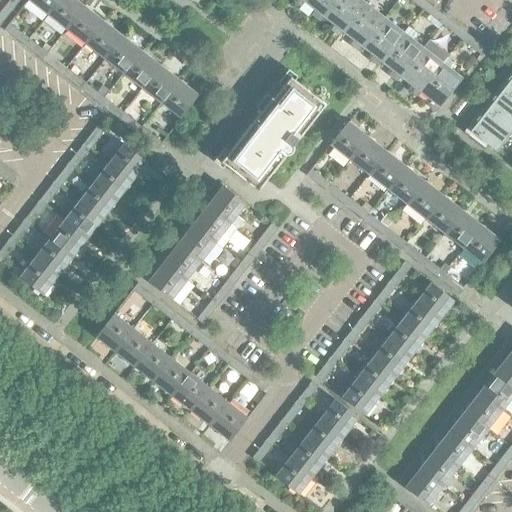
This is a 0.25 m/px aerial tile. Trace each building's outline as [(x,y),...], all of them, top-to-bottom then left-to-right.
[(11,11),(20,0),(10,0),(5,6),(11,11)] [(30,0),(48,14),(59,0),(30,0)] [(67,29),(84,6),(76,0),(59,0),(48,14),(67,29)] [(324,17),(337,0),(306,0),(304,2),(317,12),(314,17),(320,22),(324,17)] [(343,32),(366,3),(362,0),(337,0),(324,17),(337,27),(333,32),(339,37),(343,32)] [(410,0),(422,9),(427,3),(423,0),(410,0)] [(363,48),(386,18),(366,3),(343,32),(356,43),(353,47),(359,52),(363,48)] [(442,24),(447,18),(427,3),(422,9),(442,24)] [(0,25),(11,11),(5,6),(0,12),(0,25)] [(86,44),(103,21),(84,6),(67,29),(86,44)] [(382,62),(405,33),(386,18),(363,48),(375,58),(372,62),(378,67),(382,62)] [(461,39),(466,33),(447,18),(442,24),(461,39)] [(105,58),(122,36),(103,21),(86,44),(105,58)] [(24,45),(29,39),(10,24),(5,30),(24,45)] [(401,77),(424,48),(405,33),(382,62),(395,73),(391,77),(397,82),(401,77)] [(481,54),(486,48),(466,33),(461,39),(481,54)] [(124,73),(141,51),(122,36),(105,58),(124,73)] [(43,60),(48,54),(29,39),(24,45),(43,60)] [(420,93),(444,63),(424,48),(401,77),(414,88),(410,92),(416,97),(420,93)] [(142,88),(160,65),(141,51),(124,73),(142,88)] [(62,75),(67,69),(48,54),(43,60),(62,75)] [(439,107),(463,78),(444,63),(420,93),(433,103),(429,107),(435,112),(439,107)] [(161,102),(179,80),(160,65),(142,88),(161,102)] [(81,90),(86,83),(67,69),(62,75),(81,90)] [(497,151),(511,131),(511,78),(468,135),(481,146),(484,142),(497,151)] [(161,102),(181,117),(182,118),(199,96),(179,80),(161,102)] [(100,104),(105,98),(86,83),(81,90),(100,104)] [(294,146),(320,108),(286,83),(220,166),(255,193),(286,155),(288,155),(289,155),(290,155),(291,154),(292,153),(293,152),(294,151),(294,150),(294,149),(294,148),(294,147),(294,146)] [(119,119),(123,113),(105,98),(100,104),(119,119)] [(138,134),(142,127),(123,113),(119,119),(138,134)] [(350,159),(367,137),(348,121),(330,144),(350,159)] [(84,144),(90,149),(105,129),(99,124),(84,144)] [(157,149),(162,143),(142,127),(138,134),(157,149)] [(369,174),(386,152),(367,137),(350,159),(369,174)] [(76,168),(90,149),(84,144),(69,163),(76,168)] [(132,181),(147,161),(125,144),(109,163),(132,181)] [(388,189),(405,166),(386,152),(369,174),(388,189)] [(61,186),(76,168),(69,163),(55,182),(61,186)] [(117,200),(132,181),(109,163),(95,182),(117,200)] [(0,175),(12,184),(16,178),(0,165),(0,175)] [(407,204),(424,181),(405,166),(388,189),(407,204)] [(326,190),(331,184),(311,169),(306,175),(326,190)] [(426,218),(443,196),(424,181),(407,204),(426,218)] [(46,205),(61,186),(55,182),(40,200),(46,205)] [(102,219),(117,200),(95,182),(80,201),(102,219)] [(345,205),(350,199),(331,184),(326,190),(345,205)] [(231,223),(246,203),(224,186),(209,206),(231,223)] [(445,233),(462,211),(443,196),(426,218),(445,233)] [(365,203),(361,208),(350,199),(345,205),(364,220),(369,213),(368,213),(373,208),(365,203)] [(31,224),(46,205),(40,200),(25,219),(31,224)] [(88,238),(102,219),(80,201),(65,220),(88,238)] [(216,242),(231,223),(209,206),(194,224),(216,242)] [(464,248),(481,226),(462,211),(445,233),(464,248)] [(387,215),(380,222),(369,213),(364,220),(383,235),(388,228),(387,228),(394,220),(387,215)] [(278,228),(272,223),(263,217),(257,224),(265,231),(257,243),(263,248),(278,228)] [(17,243),(31,224),(25,219),(10,238),(17,243)] [(73,256),(88,238),(65,220),(51,239),(73,256)] [(201,261),(216,242),(194,224),(179,243),(201,261)] [(464,248),(483,263),(501,241),(481,226),(464,248)] [(402,249),(407,243),(388,228),(383,235),(402,249)] [(0,261),(2,263),(17,243),(10,238),(0,251),(0,261)] [(58,275),(73,256),(51,239),(36,258),(58,275)] [(187,280),(201,261),(179,243),(164,262),(187,280)] [(248,267),(263,248),(257,243),(242,262),(248,267)] [(421,264),(426,258),(407,243),(402,249),(421,264)] [(43,295),(58,275),(36,258),(21,277),(43,295)] [(440,279),(444,273),(426,258),(421,264),(440,279)] [(172,299),(187,280),(164,262),(149,282),(172,299)] [(233,286),(248,267),(242,262),(227,281),(233,286)] [(396,286),(411,267),(405,262),(390,281),(396,286)] [(459,294),(464,288),(444,273),(440,279),(459,294)] [(233,286),(227,281),(212,300),(218,305),(233,286)] [(382,305),(396,286),(390,281),(375,300),(382,305)] [(152,304),(157,298),(138,283),(133,290),(152,304)] [(439,320),(454,300),(432,283),(417,302),(439,320)] [(170,319),(175,312),(157,298),(152,304),(170,319)] [(212,300),(197,319),(203,324),(218,305),(212,300)] [(367,324),(382,305),(375,300),(361,319),(367,324)] [(424,339),(439,320),(417,302),(402,321),(424,339)] [(189,333),(194,327),(175,312),(170,319),(189,333)] [(133,329),(115,315),(114,314),(96,336),(116,351),(133,329)] [(352,343),(367,324),(361,319),(346,338),(352,343)] [(409,358),(424,339),(402,321),(387,340),(409,358)] [(207,348),(212,341),(194,327),(189,333),(207,348)] [(135,366),(152,344),(133,329),(116,351),(135,366)] [(337,362),(352,343),(346,338),(331,357),(337,362)] [(395,377),(409,358),(387,340),(372,359),(395,377)] [(226,362),(231,356),(212,341),(207,348),(226,362)] [(153,381),(171,359),(152,344),(135,366),(153,381)] [(511,386),(511,356),(509,354),(495,373),(511,386)] [(244,376),(249,370),(231,356),(226,362),(244,376)] [(322,381),(337,362),(331,357),(316,376),(322,381)] [(172,396),(190,373),(171,359),(153,381),(172,396)] [(380,396),(395,377),(372,359),(358,378),(380,396)] [(244,376),(263,391),(268,385),(249,370),(244,376)] [(191,410),(209,388),(190,373),(172,396),(191,410)] [(502,410),(511,396),(511,386),(495,373),(480,392),(502,410)] [(365,415),(380,396),(358,378),(342,398),(365,415)] [(303,405),(319,386),(312,381),(297,401),(303,405)] [(210,425),(228,403),(209,388),(191,410),(210,425)] [(487,429),(502,410),(480,392),(465,411),(487,429)] [(343,437),(358,417),(336,400),(321,419),(343,437)] [(289,424),(303,405),(297,401),(282,420),(289,424)] [(230,440),(247,418),(228,403),(210,425),(230,440)] [(473,448),(487,429),(465,411),(450,430),(473,448)] [(328,455),(343,437),(321,419),(306,438),(328,455)] [(274,443),(289,424),(282,420),(268,439),(274,443)] [(458,467),(473,448),(450,430),(435,449),(458,467)] [(313,475),(328,455),(306,438),(291,457),(313,475)] [(259,463),(274,443),(268,439),(252,458),(259,463)] [(502,470),(511,457),(511,447),(510,447),(496,466),(502,470)] [(443,485),(458,467),(435,449),(421,468),(443,485)] [(298,494),(313,475),(291,457),(276,477),(298,494)] [(487,489),(502,470),(496,466),(481,485),(487,489)] [(428,505),(443,485),(421,468),(406,487),(428,505)] [(472,508),(487,489),(481,485),(466,503),(472,508)] [(405,508),(410,502),(390,486),(385,492),(405,508)] [(410,511),(423,511),(410,502),(405,508),(410,511)] [(469,511),(472,508),(466,503),(459,511),(469,511)]
